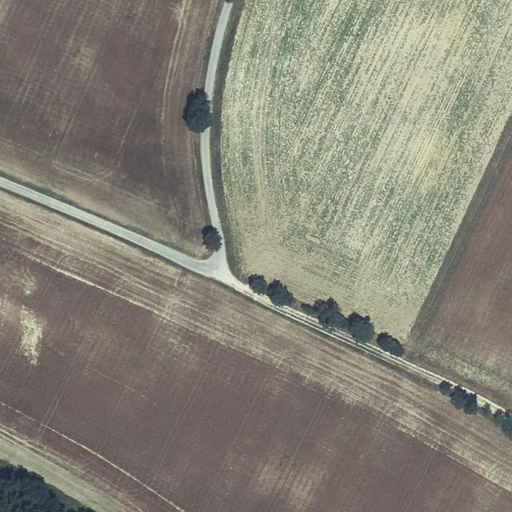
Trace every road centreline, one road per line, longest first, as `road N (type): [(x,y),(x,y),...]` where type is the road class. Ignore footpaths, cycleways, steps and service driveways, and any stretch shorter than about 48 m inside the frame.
road 1 (track): [(218,264),(309,321),(511,421)]
road 2 (unclassified): [(218,264),(201,265),(0,182)]
